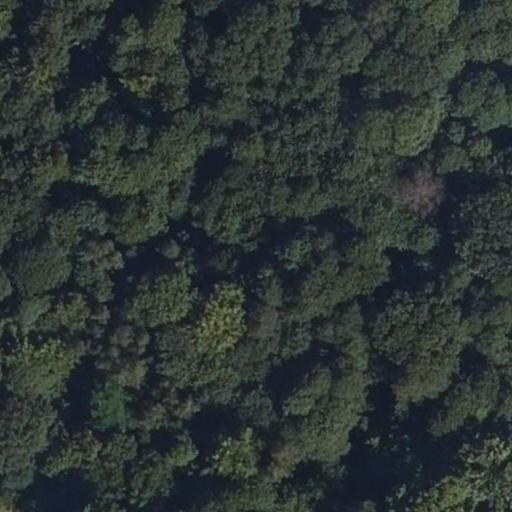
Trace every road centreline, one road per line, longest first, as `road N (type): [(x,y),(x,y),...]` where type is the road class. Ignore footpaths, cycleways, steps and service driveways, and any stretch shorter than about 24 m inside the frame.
road 1 (track): [(0,511),(144,232),(236,0)]
road 2 (unknown): [(0,240),(389,227),(511,256)]
